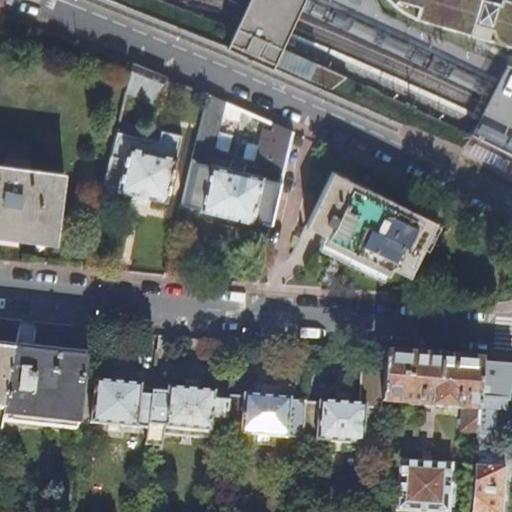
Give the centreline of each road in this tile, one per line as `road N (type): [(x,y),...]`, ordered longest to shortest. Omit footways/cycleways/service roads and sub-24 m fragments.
road 1 (residential): [(511,215),(406,156),(41,0)]
road 2 (residential): [(0,286),(511,334)]
